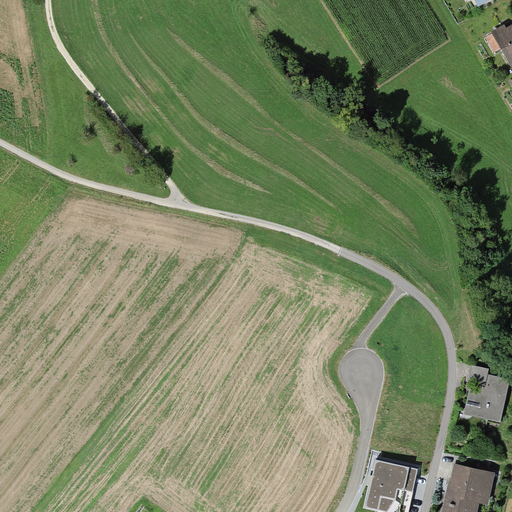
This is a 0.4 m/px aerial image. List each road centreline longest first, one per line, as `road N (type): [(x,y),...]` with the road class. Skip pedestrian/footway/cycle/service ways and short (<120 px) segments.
road 1 (track): [(0,143),(68,179),(289,232),(355,258),(422,299),(445,333)]
road 2 (track): [(45,0),(56,43),(181,207)]
road 3 (residential): [(425,511),(450,373),(445,333)]
road 4 (residential): [(340,511),(356,480),(368,419),(362,370)]
